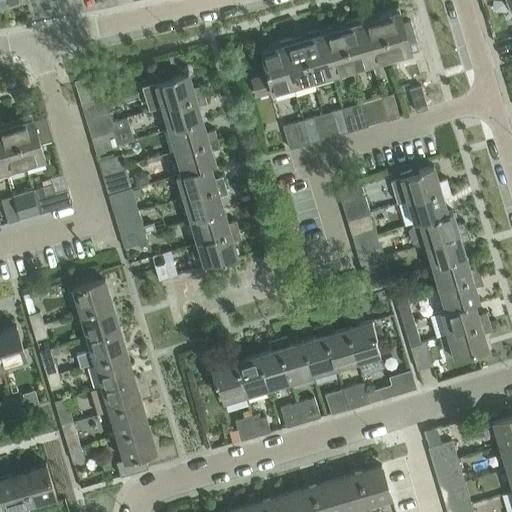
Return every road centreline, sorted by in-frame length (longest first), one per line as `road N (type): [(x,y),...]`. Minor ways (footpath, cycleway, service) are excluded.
road 1 (residential): [(133,511),(160,485),(511,380)]
road 2 (residential): [(0,47),(229,0)]
road 3 (residential): [(511,172),(459,0)]
